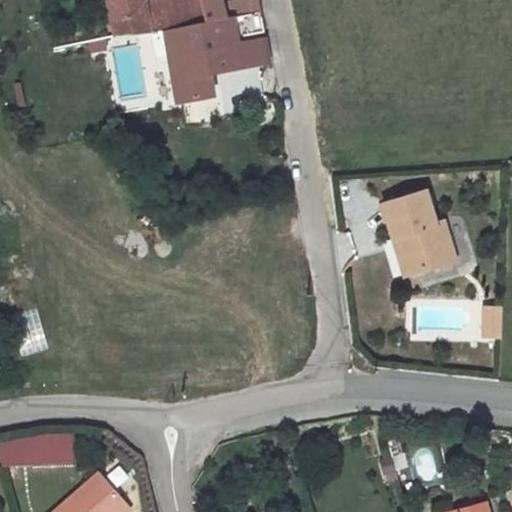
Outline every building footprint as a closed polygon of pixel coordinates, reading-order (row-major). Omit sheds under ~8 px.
[(144,0),(108,0),(116,36),(151,33),(145,2),(144,0)] [(151,33),(165,31),(207,22),(200,0),(156,0),(145,2),(151,33)] [(200,0),(207,22),(260,11),(258,0),(252,0),(249,1),(249,0),(200,0)] [(260,11),(207,22),(165,31),(178,101),(214,94),(210,73),(242,67),(235,30),(263,25),(260,11)] [(263,25),(235,30),(242,67),(269,57),(263,25)] [(455,259),(443,221),(435,224),(425,191),(384,204),(394,237),(402,235),(413,272),(455,259)] [(413,272),(402,235),(394,237),(395,240),(405,274),(413,272)] [(501,328),(502,307),(484,307),(483,328),(501,328)] [(500,336),(501,328),(483,328),(483,335),(500,336)] [(1,443),(2,465),(75,463),(75,456),(74,437),(74,434),(44,435),(1,443)] [(395,470),(392,458),(383,460),(386,472),(395,470)] [(119,511),(127,505),(99,473),(54,511),(119,511)] [(487,511),(485,503),(451,511),(487,511)]
